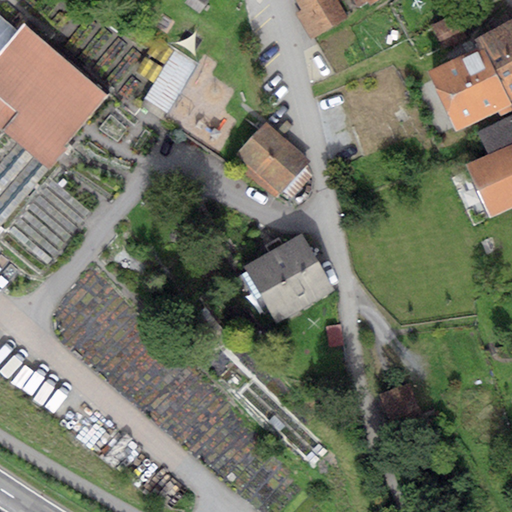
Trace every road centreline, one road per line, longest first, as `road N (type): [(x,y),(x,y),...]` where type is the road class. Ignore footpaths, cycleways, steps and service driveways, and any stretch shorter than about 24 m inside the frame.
road 1 (residential): [(278,0),(335,229),(350,333)]
road 2 (track): [(116,511),(0,442)]
